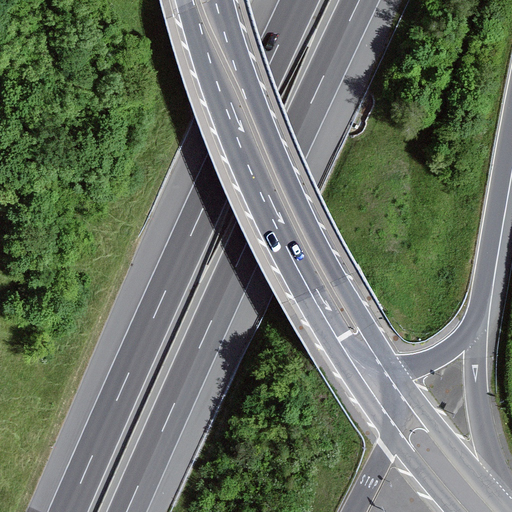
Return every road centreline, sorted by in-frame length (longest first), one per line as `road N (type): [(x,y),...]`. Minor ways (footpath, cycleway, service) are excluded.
road 1 (motorway): [(126,511),(359,0)]
road 2 (motorway): [(299,0),(68,511)]
road 3 (secondary): [(395,366),(280,158),(226,0)]
road 4 (secondary): [(182,0),(243,179),(328,345)]
road 5 (motorway): [(474,323),(511,120)]
road 6 (motorway): [(503,505),(481,418),(474,323)]
road 7 (secondary): [(503,505),(403,379)]
